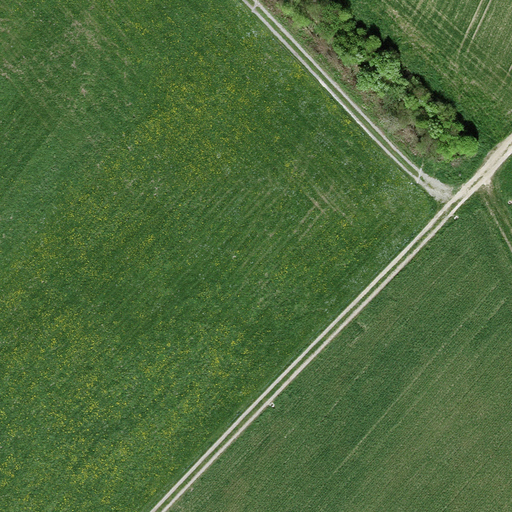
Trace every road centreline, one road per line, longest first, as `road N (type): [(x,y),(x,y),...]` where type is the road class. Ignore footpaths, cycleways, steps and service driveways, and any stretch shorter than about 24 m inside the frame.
road 1 (track): [(511,142),(158,511)]
road 2 (track): [(452,205),(251,0)]
